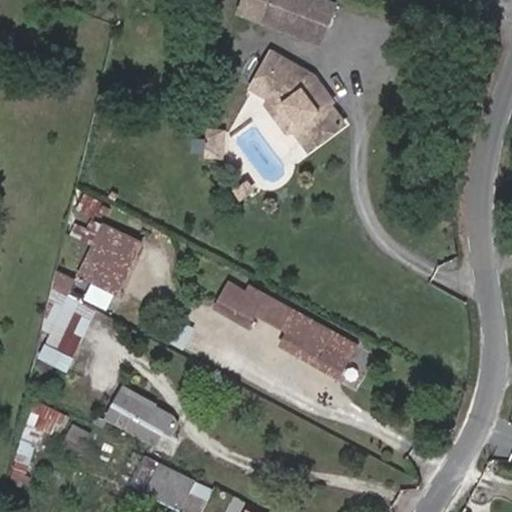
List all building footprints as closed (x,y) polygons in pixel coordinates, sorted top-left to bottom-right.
[(317,0),(253,0),(249,12),(305,33),(317,0)] [(270,38),(252,73),(270,84),(274,78),(285,84),(316,125),(340,107),(325,87),(319,79),(323,76),(311,60),(270,38)] [(252,73),(247,81),(266,92),(265,95),(278,112),(295,110),(311,130),(316,125),(285,84),(274,78),(270,84),(252,73)] [(329,84),(323,76),(319,79),(325,87),(329,84)] [(207,116),(205,142),(220,143),(222,117),(207,116)] [(77,210),(92,217),(100,200),(85,193),(77,210)] [(119,294),(145,241),(106,221),(80,274),(119,294)] [(297,354),(339,378),(359,342),(250,284),(233,317),(251,328),(257,315),(305,340),(297,354)] [(41,356),(68,370),(94,317),(58,299),(44,327),(52,332),(41,356)] [(156,409),(123,392),(110,418),(156,443),(163,430),(149,421),(156,409)] [(226,399),(211,427),(260,453),(276,424),(268,420),(272,413),(264,408),(259,416),(226,399)] [(69,415),(39,400),(19,459),(30,463),(41,429),(58,435),(69,415)] [(76,424),(67,441),(83,450),(92,433),(76,424)] [(160,462),(147,456),(133,483),(146,490),(150,493),(182,509),(197,480),(161,461),(160,462)] [(23,480),(27,467),(17,463),(13,476),(23,480)] [(213,511),(215,508),(205,503),(200,511),(213,511)]
